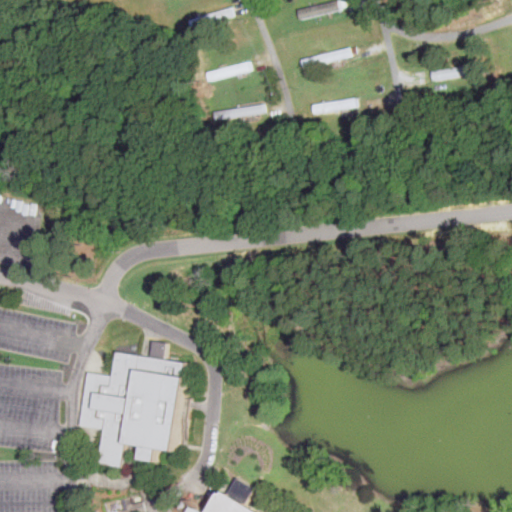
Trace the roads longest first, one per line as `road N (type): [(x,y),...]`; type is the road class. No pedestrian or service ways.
road 1 (residential): [(106,301),(123,263),(145,251),(511,210)]
road 2 (residential): [(0,275),(106,301),(203,347),(216,381),(199,469)]
road 3 (residential): [(72,511),(73,391),(106,301)]
road 4 (residential): [(384,20),(446,37),(511,18)]
road 5 (residential): [(250,0),(290,115)]
